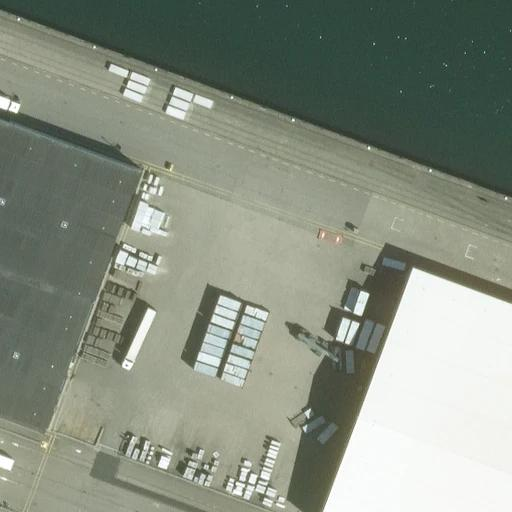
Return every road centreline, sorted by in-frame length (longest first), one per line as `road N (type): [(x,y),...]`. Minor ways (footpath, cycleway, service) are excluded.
road 1 (unknown): [(231,157),(91,467)]
road 2 (unknown): [(231,157),(511,253)]
road 3 (unknown): [(0,76),(231,157)]
